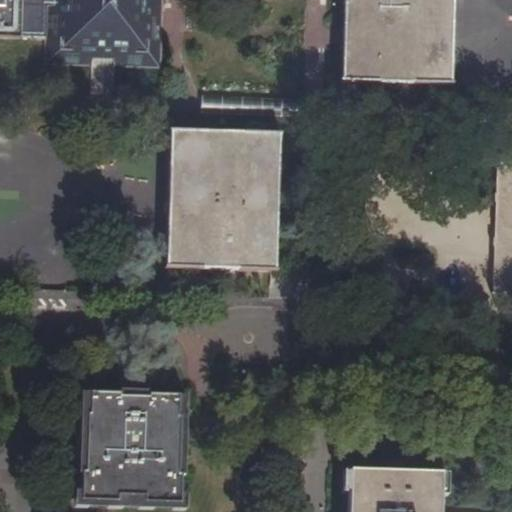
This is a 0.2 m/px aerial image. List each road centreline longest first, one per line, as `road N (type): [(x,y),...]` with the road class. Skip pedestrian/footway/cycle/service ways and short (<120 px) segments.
road 1 (residential): [(0,317),(197,323),(312,360),(323,387)]
road 2 (residential): [(315,511),(323,387)]
